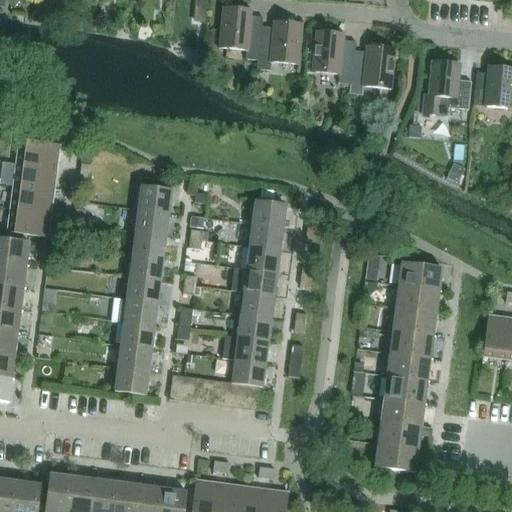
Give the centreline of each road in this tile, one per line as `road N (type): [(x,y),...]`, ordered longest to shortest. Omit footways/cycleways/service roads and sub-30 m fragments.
road 1 (residential): [(258,429),(176,419),(159,436),(50,423),(0,428)]
road 2 (residential): [(396,0),(402,18),(431,37),(511,44)]
